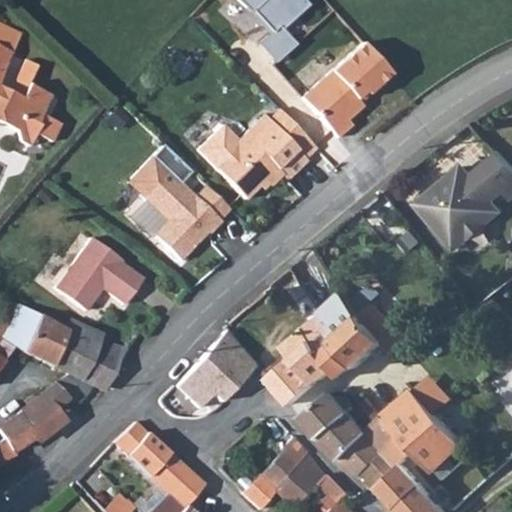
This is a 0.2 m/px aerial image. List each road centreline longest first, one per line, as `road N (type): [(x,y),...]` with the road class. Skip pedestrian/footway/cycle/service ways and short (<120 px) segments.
road 1 (residential): [(130,405),(189,332),(269,257),(425,124),(511,75)]
road 2 (residential): [(17,511),(130,405)]
road 3 (residential): [(372,511),(271,397)]
road 4 (unknown): [(292,421),(334,385),(402,372)]
